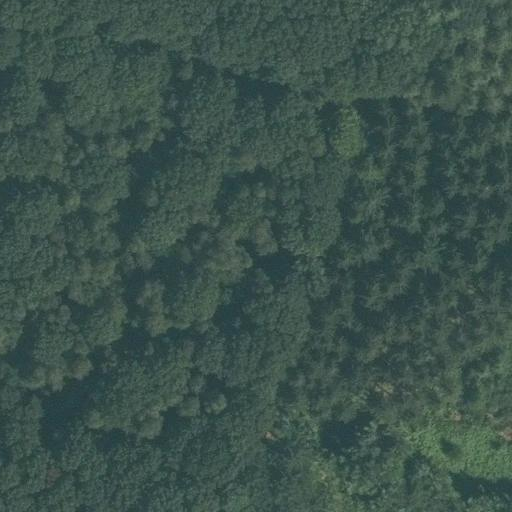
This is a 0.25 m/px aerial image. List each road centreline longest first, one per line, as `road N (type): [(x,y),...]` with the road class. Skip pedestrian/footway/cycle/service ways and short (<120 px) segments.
road 1 (track): [(365,85),(329,235),(273,349),(212,511)]
road 2 (track): [(158,0),(365,85)]
